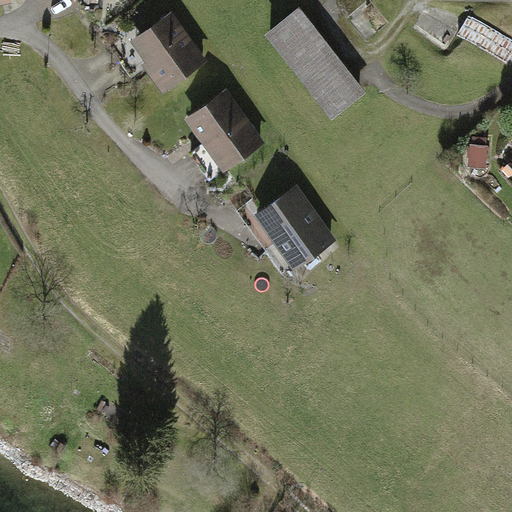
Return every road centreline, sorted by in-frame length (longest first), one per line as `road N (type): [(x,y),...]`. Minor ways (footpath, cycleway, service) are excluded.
road 1 (track): [(0,189),(60,295),(277,485)]
road 2 (residential): [(0,29),(36,37),(144,163),(228,221)]
